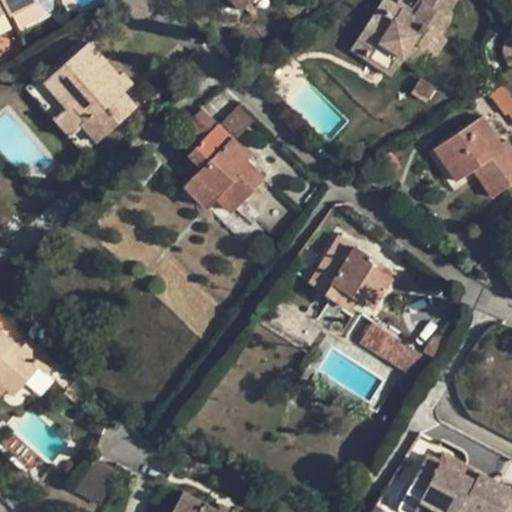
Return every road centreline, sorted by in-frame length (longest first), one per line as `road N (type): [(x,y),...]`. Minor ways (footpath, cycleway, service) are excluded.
road 1 (residential): [(511,307),(451,273),(230,81)]
road 2 (unknown): [(340,174),(149,469)]
